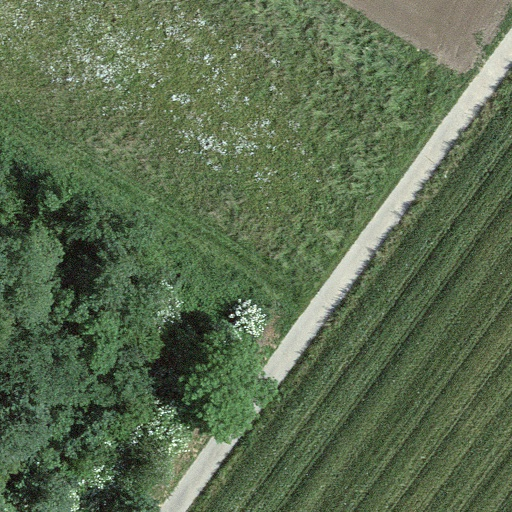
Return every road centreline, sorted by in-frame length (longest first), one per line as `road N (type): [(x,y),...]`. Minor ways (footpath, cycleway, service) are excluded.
road 1 (track): [(511,45),(168,511)]
road 2 (track): [(320,306),(0,122)]
